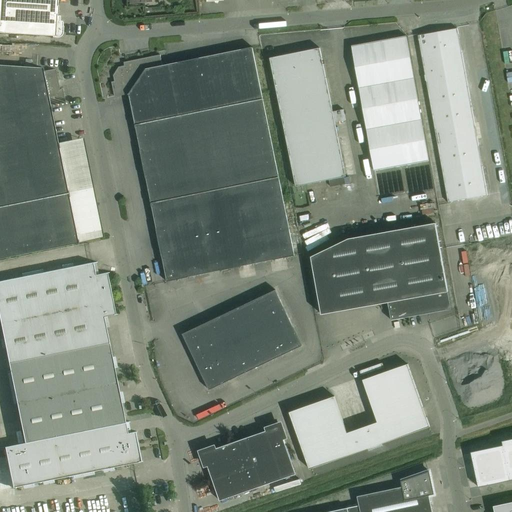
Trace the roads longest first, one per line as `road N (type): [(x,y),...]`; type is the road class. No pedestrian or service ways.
road 1 (unclassified): [(176,443),(388,342),(407,341),(427,353),(448,416),(461,511)]
road 2 (unclassified): [(176,443),(138,348),(83,62),(95,30)]
road 3 (unclassified): [(95,30),(130,34),(474,0)]
road 4 (track): [(448,436),(226,511)]
